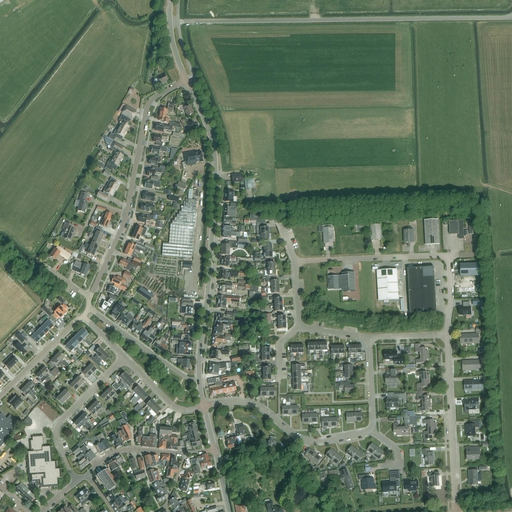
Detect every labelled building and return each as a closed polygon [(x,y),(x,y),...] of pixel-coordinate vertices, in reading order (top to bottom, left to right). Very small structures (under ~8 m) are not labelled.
[(159,85),(168,81),(165,75),(156,78),(159,85)] [(136,112),(126,106),(123,104),(119,111),(122,113),(122,114),(119,121),(120,122),(119,124),(121,125),(119,128),(126,132),(129,126),(126,125),(130,119),(131,119),(136,112)] [(167,112),(172,113),(174,106),(168,105),(167,110),(160,108),(159,114),(166,116),(167,112)] [(187,116),(194,113),(190,105),(183,108),(187,116)] [(165,120),(166,116),(159,114),(158,120),(165,122),(164,123),(168,123),(169,120),(165,120)] [(121,141),(126,132),(119,128),(117,131),(116,130),(113,135),(111,134),(109,138),(114,141),(116,138),(121,141)] [(162,143),(160,143),(161,140),(167,141),(168,138),(162,136),(154,135),(153,142),(156,142),(155,145),(161,146),(160,146),(162,146),(162,143)] [(123,148),(114,143),(113,145),(111,144),(113,141),(106,137),(105,140),(105,143),(109,146),(110,148),(115,151),(114,153),(115,154),(114,158),(120,161),(123,156),(125,153),(121,151),(123,148)] [(167,147),(162,146),(160,146),(160,148),(159,148),(157,148),(156,148),(152,147),(151,153),(154,153),(154,154),(159,155),(159,151),(166,152),(167,147)] [(196,163),(203,162),(201,152),(194,153),(194,152),(183,153),(185,162),(186,162),(186,166),(196,164),(196,163)] [(160,158),(158,158),(158,157),(154,156),(154,158),(153,158),(153,159),(150,158),(149,164),(157,166),(157,162),(159,163),(160,158)] [(117,167),(120,161),(114,158),(112,161),(110,160),(105,168),(111,171),(112,169),(115,170),(117,167)] [(148,169),(147,176),(151,176),(150,179),(158,181),(158,178),(154,177),(155,172),(161,174),(162,169),(158,168),(153,167),(152,170),(148,169)] [(111,173),(105,170),(102,175),(108,178),(111,173)] [(242,182),(241,174),(231,175),(231,183),(242,182)] [(254,188),(252,177),(243,179),(245,189),(254,188)] [(108,187),(115,191),(118,185),(115,184),(116,181),(111,178),(106,186),(108,187)] [(144,188),(152,189),(153,185),(154,186),(154,187),(159,188),(161,182),(149,179),(148,182),(146,181),(144,188)] [(184,188),(175,184),(173,190),(182,193),(184,188)] [(112,196),(115,191),(108,187),(106,190),(105,189),(102,194),(99,192),(97,196),(105,201),(108,197),(107,197),(109,195),(112,196)] [(233,191),(231,191),(225,191),(224,201),(233,202),(233,191)] [(87,202),(85,202),(87,194),(81,192),(78,200),(80,201),(77,211),(84,213),(87,202)] [(155,195),(148,193),(148,194),(143,193),(142,199),(150,201),(154,202),(155,195)] [(192,258),(193,245),(196,200),(188,199),(188,203),(186,202),(185,206),(183,205),(183,209),(181,208),(181,212),(179,211),(179,215),(177,214),(176,218),(174,217),(174,221),(172,220),(172,224),(170,224),(169,243),(163,243),(162,256),(192,258)] [(235,209),(237,209),(237,204),(230,204),(230,207),(224,206),(224,216),(229,217),(234,217),(235,209)] [(101,218),(109,221),(112,215),(106,212),(105,215),(102,214),(101,218)] [(106,228),(109,221),(101,218),(99,221),(102,222),(101,225),(106,228)] [(424,220),(426,246),(440,245),(438,220),(424,220)] [(450,235),(459,235),(459,239),(464,239),(463,221),(449,221),(450,235)] [(74,235),(76,230),(71,228),(72,225),(65,222),(63,228),(66,230),(65,233),(62,232),(60,236),(63,237),(63,238),(71,241),(73,235),(74,235)] [(268,234),(268,227),(264,227),(264,222),(256,223),(256,233),(260,233),(260,234),(268,234)] [(333,228),(332,228),(332,225),(319,226),(319,232),(323,232),(324,243),(334,243),(333,228)] [(371,241),(382,240),(381,225),(370,225),(371,241)] [(144,237),(146,232),(147,229),(143,228),(143,229),(137,226),(136,228),(135,228),(133,232),(140,235),(144,237)] [(405,243),(413,243),(413,230),(405,231),(405,243)] [(101,240),(104,234),(97,231),(95,235),(90,232),(89,235),(101,240)] [(139,239),(140,235),(133,232),(132,236),(131,238),(138,241),(137,242),(142,245),(144,242),(142,241),(142,240),(139,239)] [(99,245),(101,240),(89,235),(88,237),(93,239),(92,242),(99,245)] [(96,251),(99,245),(92,242),(90,246),(85,243),(84,245),(96,251)] [(238,242),(235,242),(228,242),(228,245),(222,244),(221,255),(229,255),(229,248),(238,249),(238,248),(238,242)] [(145,248),(141,246),(136,244),(135,246),(128,243),(126,248),(133,251),(133,252),(134,252),(135,250),(140,252),(140,251),(143,252),(145,248)] [(94,256),(96,251),(84,245),(83,248),(88,250),(87,253),(94,256)] [(67,260),(71,255),(59,247),(57,251),(55,249),(50,256),(55,260),(59,254),(67,260)] [(132,254),(133,252),(133,251),(126,248),(123,254),(130,257),(134,258),(133,260),(140,263),(141,260),(136,258),(136,256),(132,254)] [(235,263),(235,257),(232,257),(226,257),(226,259),(221,258),(221,266),(228,266),(228,263),(235,263)] [(131,266),(135,268),(138,263),(133,261),(132,263),(121,259),(119,264),(126,267),(125,269),(129,271),(131,266)] [(85,276),(89,267),(84,265),(76,261),(72,270),(80,274),(85,276)] [(480,276),(480,264),(460,265),(460,277),(480,276)] [(422,279),(435,279),(434,267),(421,268),(422,279)] [(275,275),(275,269),(267,269),(267,268),(263,269),(263,271),(267,271),(268,276),(266,276),(266,278),(274,278),(274,276),(275,275)] [(408,280),(422,279),(421,268),(408,269),(408,280)] [(228,280),(228,276),(245,277),(246,272),(225,270),(221,270),(220,279),(228,280)] [(399,300),(397,270),(377,271),(379,301),(399,300)] [(328,277),(328,290),(343,289),(343,292),(355,291),(354,272),(342,273),(342,276),(328,277)] [(124,284),(126,280),(117,276),(117,278),(114,277),(111,282),(114,284),(113,286),(124,291),(126,288),(120,285),(121,283),(124,284)] [(278,280),(274,281),(274,278),(266,278),(266,282),(271,282),(271,286),(271,287),(278,287),(278,280)] [(409,291),(422,291),(422,279),(408,280),(409,291)] [(422,291),(435,290),(435,279),(422,279),(422,291)] [(232,284),(225,284),(225,285),(219,284),(218,292),(224,293),(224,292),(226,293),(226,290),(231,291),(232,284)] [(245,285),(238,285),(237,289),(244,290),(248,290),(248,292),(249,292),(248,297),(248,298),(259,299),(259,294),(260,294),(261,286),(260,286),(249,285),(245,285)] [(116,292),(117,290),(110,286),(107,292),(109,293),(108,296),(116,300),(119,293),(116,292)] [(153,296),(140,287),(137,292),(149,301),(153,296)] [(423,302),(436,301),(435,290),(422,291),(423,302)] [(410,303),(423,302),(422,291),(409,291),(410,303)] [(65,301),(60,296),(57,299),(62,304),(65,301)] [(238,302),(239,298),(218,296),(217,308),(226,309),(226,301),(238,302)] [(100,308),(105,312),(108,308),(110,309),(115,302),(109,298),(106,302),(107,302),(107,303),(103,301),(100,308)] [(185,316),(192,316),(193,307),(192,307),(192,306),(193,306),(193,302),(190,302),(190,299),(182,298),(182,301),(181,306),(181,314),(185,314),(185,316)] [(423,313),(437,312),(436,301),(423,302),(423,313)] [(410,314),(423,313),(423,302),(410,303),(410,314)] [(459,307),(460,315),(471,315),(471,307),(470,307),(470,302),(463,302),(463,307),(459,307)] [(115,319),(119,314),(123,307),(117,303),(112,310),(113,311),(110,315),(115,319)] [(65,311),(68,309),(64,305),(61,307),(61,306),(57,309),(64,316),(67,312),(65,311)] [(49,317),(52,314),(44,307),(42,309),(49,317)] [(60,319),(64,316),(57,309),(54,313),(55,313),(53,315),(56,319),(57,319),(59,317),(60,319)] [(131,321),(133,318),(127,314),(125,316),(122,314),(118,321),(122,324),(127,327),(131,321)] [(223,319),(223,315),(216,314),(215,324),(222,325),(222,324),(227,325),(228,320),(223,319)] [(139,325),(138,325),(136,323),(137,321),(137,320),(139,317),(137,315),(134,319),(135,319),(132,324),(129,329),(134,332),(139,325)] [(146,327),(149,323),(152,320),(149,318),(146,321),(145,320),(142,324),(140,323),(138,325),(139,325),(134,332),(139,336),(142,331),(145,326),(146,327)] [(48,321),(45,324),(41,319),(39,321),(42,323),(44,325),(49,330),(53,326),(48,321)] [(192,325),(186,324),(186,323),(171,322),(171,325),(180,326),(180,328),(186,328),(185,335),(191,335),(192,325)] [(45,335),(49,330),(44,325),(40,329),(45,335)] [(146,341),(156,327),(153,325),(147,333),(145,331),(141,337),(146,341)] [(40,329),(37,332),(32,327),(31,329),(33,331),(33,332),(35,334),(35,333),(41,339),(45,335),(40,329)] [(155,338),(153,336),(158,328),(156,327),(146,341),(151,344),(155,338)] [(83,339),(88,335),(82,329),(78,334),(83,339)] [(26,339),(19,333),(15,337),(21,343),(26,339)] [(36,343),(41,339),(35,333),(35,334),(31,338),(36,343)] [(83,339),(78,334),(74,338),(79,343),(81,341),(83,342),(84,342),(85,341),(85,340),(83,339)] [(166,343),(165,343),(167,341),(166,340),(169,336),(166,334),(163,338),(165,339),(163,341),(157,349),(162,352),(167,346),(165,345),(166,343)] [(461,344),(479,343),(478,334),(460,335),(461,344)] [(231,338),(231,335),(225,335),(225,337),(218,336),(212,335),(211,346),(217,346),(218,342),(226,343),(227,341),(230,342),(230,338),(231,338)] [(165,339),(163,338),(162,337),(159,341),(157,339),(153,346),(157,349),(163,341),(165,339)] [(77,346),(79,343),(74,338),(70,342),(75,347),(77,349),(78,348),(77,348),(78,347),(77,346)] [(190,355),(191,343),(185,343),(185,341),(182,341),(182,342),(179,342),(178,355),(190,355)] [(25,344),(23,346),(18,342),(14,347),(23,356),(27,352),(24,349),(27,346),(25,344)] [(76,350),(77,349),(75,347),(70,342),(65,346),(71,352),(73,349),(75,351),(76,350)] [(426,351),(426,348),(421,348),(421,344),(415,344),(415,352),(420,352),(420,356),(428,355),(428,351),(426,351)] [(94,363),(105,352),(100,347),(94,352),(97,355),(94,358),(92,356),(90,358),(94,363)] [(210,359),(218,360),(219,355),(221,355),(228,355),(229,351),(223,350),(224,349),(220,350),(216,350),(216,351),(212,351),(212,355),(211,355),(210,359)] [(394,365),(405,365),(404,356),(396,356),(396,351),(385,351),(385,360),(390,360),(390,361),(390,362),(394,362),(394,365)] [(102,360),(105,363),(110,358),(105,352),(94,363),(99,368),(101,365),(99,363),(101,362),(100,361),(102,360)] [(62,360),(64,357),(59,353),(55,357),(64,366),(66,368),(69,366),(65,362),(64,362),(62,360)] [(12,355),(7,359),(14,366),(17,362),(18,361),(12,355)] [(428,355),(420,356),(420,360),(416,360),(416,364),(426,363),(426,360),(429,360),(428,355)] [(62,367),(64,366),(55,357),(50,361),(55,366),(57,364),(59,366),(60,365),(62,367)] [(7,359),(3,364),(9,370),(10,369),(14,366),(7,359)] [(189,369),(190,360),(184,359),(184,360),(178,359),(178,365),(183,366),(183,368),(189,369)] [(463,370),(481,370),(480,361),(462,362),(463,370)] [(219,369),(226,368),(226,369),(230,368),(230,362),(219,364),(216,364),(210,363),(209,374),(215,375),(218,375),(219,369)] [(92,374),(97,370),(91,364),(88,367),(84,364),(83,366),(86,369),(87,368),(92,374)] [(49,376),(47,374),(49,372),(44,367),(40,372),(49,380),(50,379),(48,376),(49,376)] [(88,379),(92,374),(87,368),(86,369),(83,372),(80,369),(78,370),(82,374),(82,373),(88,379)] [(404,375),(404,370),(390,371),(390,375),(386,375),(386,385),(397,384),(396,376),(404,375)] [(46,382),(49,380),(40,372),(36,376),(38,379),(37,380),(39,383),(41,382),(42,383),(44,380),(46,382)] [(120,387),(129,377),(124,372),(122,375),(120,372),(117,375),(122,380),(120,382),(118,385),(115,382),(111,386),(116,391),(119,387),(120,387)] [(79,387),(84,383),(78,377),(74,381),(71,377),(70,379),(73,382),(74,381),(79,387)] [(134,387),(132,385),(135,383),(129,377),(120,387),(121,389),(124,386),(126,384),(129,388),(128,389),(130,391),(134,387)] [(224,393),(222,384),(221,377),(212,379),(213,383),(215,383),(215,386),(216,385),(217,394),(224,393)] [(423,392),(423,387),(427,387),(427,384),(430,384),(430,379),(421,380),(422,384),(417,384),(417,392),(423,392)] [(75,392),(79,387),(74,381),(73,382),(70,385),(67,382),(65,383),(69,387),(69,386),(75,392)] [(483,389),(482,381),(464,381),(465,390),(483,389)] [(31,393),(34,396),(36,394),(33,392),(34,391),(32,390),(35,388),(29,382),(25,387),(30,392),(31,393)] [(224,393),(236,390),(234,382),(222,384),(224,393)] [(345,393),(355,392),(355,386),(348,386),(348,383),(340,383),(340,389),(345,388),(345,393)] [(40,384),(38,386),(44,392),(47,389),(45,387),(44,388),(40,384)] [(211,395),(217,394),(216,385),(215,386),(209,387),(211,395)] [(133,400),(143,391),(138,386),(135,389),(134,387),(130,391),(131,393),(133,391),(136,394),(134,396),(132,399),(133,400)] [(26,396),(28,394),(34,400),(36,398),(34,396),(31,393),(30,392),(25,387),(21,391),(26,396)] [(117,398),(118,396),(115,393),(115,394),(109,388),(105,393),(111,398),(114,395),(117,398)] [(66,400),(71,396),(65,390),(61,394),(58,390),(57,392),(60,395),(61,395),(66,400)] [(137,402),(140,399),(143,401),(148,396),(143,391),(133,400),(132,402),(134,403),(136,401),(137,402)] [(428,396),(423,396),(423,392),(417,392),(418,400),(422,400),(422,404),(431,404),(430,399),(428,399),(428,396)] [(114,400),(111,398),(105,393),(101,397),(106,403),(110,399),(112,402),(114,400)] [(398,408),(397,400),(403,399),(403,402),(406,402),(406,399),(405,399),(405,394),(394,395),(394,399),(387,399),(387,409),(398,408)] [(16,395),(12,399),(19,406),(23,402),(16,395)] [(62,405),(66,400),(61,395),(60,395),(57,398),(54,395),(52,396),(56,400),(56,399),(62,405)] [(12,399),(8,403),(15,410),(19,406),(12,399)] [(476,405),(479,405),(479,399),(471,399),(471,402),(464,403),(465,412),(469,412),(469,410),(476,410),(476,405)] [(151,400),(146,405),(149,408),(151,410),(156,405),(151,400)] [(104,411),(105,409),(102,406),(102,407),(96,401),(92,406),(97,411),(98,411),(101,408),(104,411)] [(418,408),(418,412),(428,411),(428,408),(431,408),(431,404),(422,404),(423,408),(418,408)] [(156,415),(161,410),(156,405),(151,410),(149,412),(147,414),(148,416),(150,414),(153,416),(154,417),(156,415)] [(101,414),(98,411),(97,411),(92,406),(87,410),(93,416),(96,412),(99,415),(101,414)] [(124,416),(127,414),(121,408),(118,410),(124,416)] [(87,421),(89,419),(84,413),(79,419),(88,428),(90,430),(92,428),(91,426),(87,421)] [(0,455),(3,453),(0,450),(0,447),(6,441),(3,439),(19,423),(10,415),(6,419),(1,414),(0,414),(0,455)] [(150,425),(156,419),(154,417),(153,416),(147,422),(150,425)] [(409,435),(408,423),(409,423),(409,425),(413,425),(413,417),(404,417),(405,427),(401,427),(401,436),(409,435)] [(88,428),(79,419),(74,424),(79,429),(82,426),(85,428),(87,430),(88,428)] [(127,441),(131,440),(130,434),(128,431),(130,431),(126,424),(123,419),(118,421),(125,436),(127,441)] [(475,428),(478,428),(478,420),(469,421),(469,425),(465,425),(466,437),(475,436),(475,428)] [(100,425),(99,426),(101,429),(109,424),(107,421),(103,424),(100,425)] [(190,433),(196,431),(194,423),(188,424),(185,425),(186,428),(189,427),(190,432),(190,433)] [(401,436),(401,427),(397,428),(397,423),(393,423),(394,433),(397,433),(397,436),(401,436)] [(238,436),(245,434),(243,425),(236,427),(238,432),(237,433),(238,436)] [(156,448),(157,435),(155,435),(156,429),(151,428),(150,433),(150,436),(142,436),(142,441),(142,447),(156,448)] [(171,442),(171,435),(172,429),(160,428),(159,441),(159,448),(166,449),(166,442),(171,442)] [(434,432),(436,432),(436,428),(428,428),(428,432),(423,432),(424,440),(427,439),(432,439),(431,439),(431,435),(434,435),(434,432)] [(123,443),(127,441),(124,437),(125,436),(122,430),(117,433),(120,439),(123,443)] [(196,431),(190,433),(190,432),(187,433),(188,436),(189,441),(192,440),(198,439),(196,431)] [(100,454),(110,448),(102,434),(96,437),(100,443),(95,446),(100,454)] [(117,439),(116,436),(116,434),(109,437),(110,442),(111,442),(113,441),(116,448),(122,445),(120,441),(119,439),(117,439)] [(57,478),(63,478),(62,469),(58,469),(58,461),(54,462),(53,446),(43,447),(43,445),(43,435),(32,436),(32,441),(29,441),(30,450),(32,450),(32,452),(25,452),(26,477),(29,476),(29,484),(40,483),(40,489),(58,488),(57,478)] [(177,450),(178,444),(176,444),(177,436),(171,435),(171,442),(170,444),(168,443),(167,449),(177,450)] [(228,448),(228,449),(238,446),(240,446),(239,440),(236,441),(236,437),(227,440),(228,444),(227,444),(227,445),(227,446),(227,448),(228,448)] [(199,439),(198,439),(192,440),(189,441),(185,442),(186,445),(191,443),(192,447),(200,445),(200,446),(199,439)] [(373,455),(378,448),(372,444),(367,450),(373,455)] [(91,461),(96,457),(94,454),(92,455),(84,445),(80,449),(84,453),(91,461)] [(80,450),(77,446),(71,451),(74,455),(80,450)] [(353,458),(358,451),(352,446),(346,453),(353,458)] [(467,460),(480,459),(479,447),(466,448),(467,460)] [(379,459),(384,453),(378,448),(373,455),(379,459)] [(311,461),(316,454),(310,449),(304,456),(311,461)] [(332,461),(337,454),(331,449),(326,456),(332,461)] [(433,458),(433,453),(429,453),(429,449),(422,450),(422,454),(425,454),(425,465),(430,465),(433,465),(433,458)] [(359,462),(364,455),(358,451),(353,458),(359,462)] [(84,453),(82,455),(89,463),(91,461),(84,453)] [(81,469),(89,463),(82,455),(82,454),(77,458),(79,460),(76,463),(78,465),(81,469)] [(316,454),(311,461),(317,465),(322,458),(316,454)] [(338,465),(343,458),(337,454),(332,461),(338,465)] [(118,466),(124,462),(122,460),(123,460),(120,455),(113,459),(118,466)] [(147,468),(159,466),(157,456),(151,457),(150,455),(144,457),(147,468)] [(169,461),(170,456),(163,455),(162,455),(161,460),(167,461),(166,467),(168,467),(169,461)] [(200,461),(208,460),(207,455),(202,456),(196,457),(196,459),(191,460),(191,464),(194,463),(194,464),(196,463),(196,465),(198,465),(197,464),(200,463),(199,462),(201,462),(200,461)] [(166,477),(169,478),(172,479),(173,472),(176,473),(176,474),(177,474),(180,464),(175,463),(176,458),(175,458),(174,457),(173,457),(172,457),(171,457),(170,464),(173,465),(172,468),(168,467),(166,477)] [(137,468),(134,458),(128,460),(131,469),(137,468)] [(120,470),(118,466),(113,459),(106,463),(109,468),(111,472),(115,469),(117,472),(120,470)] [(205,466),(211,465),(210,461),(208,461),(208,460),(200,461),(201,462),(199,462),(200,463),(197,464),(198,465),(196,465),(197,466),(193,467),(194,474),(200,473),(200,470),(201,470),(205,469),(205,466)] [(116,488),(118,486),(117,484),(118,484),(115,480),(112,475),(111,475),(106,469),(104,470),(97,475),(108,491),(111,489),(115,487),(116,488)] [(163,482),(163,477),(160,477),(158,470),(154,472),(153,469),(147,471),(151,483),(158,481),(161,480),(162,482),(163,482)] [(353,488),(349,474),(347,469),(340,472),(342,477),(340,477),(341,481),(345,480),(348,490),(353,488)] [(146,476),(144,471),(142,471),(142,470),(140,470),(134,472),(136,479),(146,476)] [(192,477),(194,473),(186,470),(185,474),(183,479),(183,478),(180,490),(186,491),(189,480),(188,480),(190,476),(192,477)] [(469,485),(478,485),(478,481),(482,481),(482,474),(477,475),(477,470),(468,471),(469,485)] [(130,471),(127,473),(133,485),(136,483),(130,471)] [(431,487),(440,486),(439,476),(435,476),(435,473),(428,474),(428,477),(431,476),(431,487)] [(363,490),(375,489),(375,485),(373,485),(372,482),(373,482),(373,479),(368,479),(368,475),(359,476),(359,480),(362,480),(363,490)] [(388,491),(396,490),(396,479),(391,479),(391,483),(383,483),(383,492),(389,492),(388,491)] [(158,483),(162,482),(161,480),(158,481),(158,482),(153,484),(155,490),(160,487),(158,483)] [(417,487),(419,487),(418,482),(408,482),(408,480),(404,481),(404,485),(405,490),(409,490),(409,492),(417,491),(417,487)] [(211,489),(215,488),(213,481),(206,483),(206,482),(201,482),(201,485),(206,485),(207,490),(211,489)] [(163,484),(163,482),(162,482),(158,483),(160,487),(155,490),(158,496),(155,497),(158,503),(166,499),(164,496),(168,494),(165,488),(166,487),(165,484),(163,484)] [(18,494),(22,490),(24,487),(20,484),(18,486),(18,485),(14,490),(18,494)] [(25,487),(24,487),(22,490),(32,498),(34,495),(25,487)] [(94,496),(92,493),(91,492),(90,493),(91,494),(90,494),(86,489),(82,492),(81,492),(79,494),(80,494),(76,497),(76,498),(80,503),(82,505),(92,497),(94,496)] [(29,504),(33,499),(32,498),(22,490),(18,494),(29,504)] [(111,492),(105,496),(110,504),(116,499),(114,496),(111,492)] [(175,498),(177,496),(175,493),(172,494),(171,497),(172,499),(169,501),(174,510),(180,506),(186,502),(185,499),(181,501),(181,500),(178,502),(175,498)] [(118,505),(118,506),(122,503),(119,498),(116,499),(110,504),(113,509),(118,505)] [(282,511),(283,509),(279,509),(279,507),(272,508),(272,501),(264,502),(264,511),(282,511)] [(128,511),(134,509),(132,505),(127,508),(124,503),(119,507),(118,506),(118,505),(113,509),(115,511),(121,511),(126,509),(128,511)]
